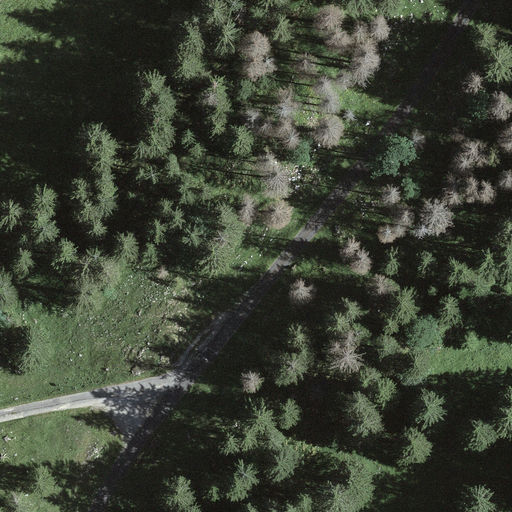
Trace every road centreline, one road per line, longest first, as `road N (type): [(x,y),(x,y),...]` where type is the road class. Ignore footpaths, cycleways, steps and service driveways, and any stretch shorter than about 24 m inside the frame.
road 1 (track): [(472,0),(365,160),(120,467),(98,511)]
road 2 (track): [(0,419),(189,375)]
